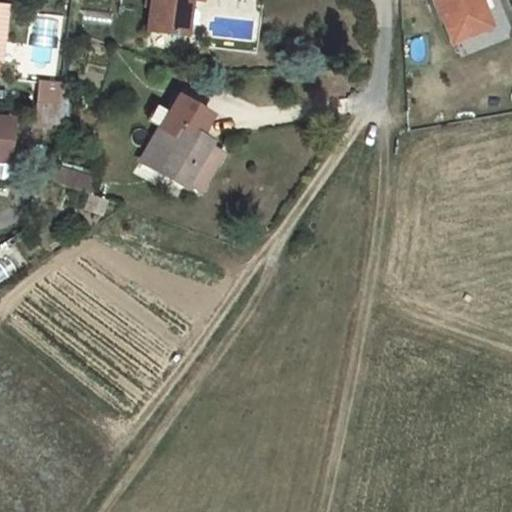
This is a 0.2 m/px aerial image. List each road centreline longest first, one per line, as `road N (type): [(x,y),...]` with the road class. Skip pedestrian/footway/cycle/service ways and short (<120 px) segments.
road 1 (track): [(94,511),(376,104)]
road 2 (track): [(317,511),(385,169),(376,104)]
